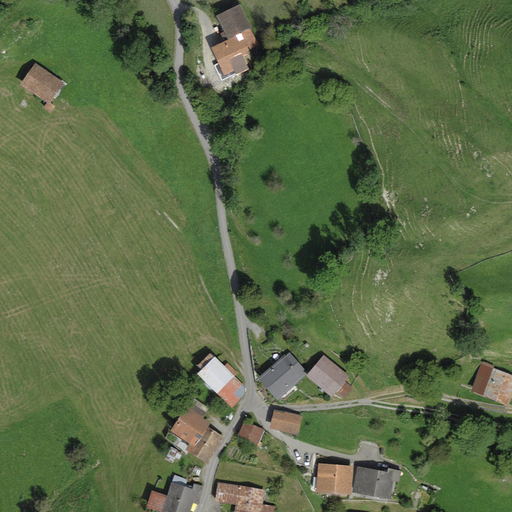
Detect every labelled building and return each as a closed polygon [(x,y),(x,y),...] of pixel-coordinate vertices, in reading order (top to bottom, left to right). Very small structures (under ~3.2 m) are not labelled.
[(240,4),(217,15),(229,39),(234,37),(240,50),(248,46),(250,49),(258,45),(251,29),(252,28),(240,4)] [(234,37),(212,47),(223,73),(225,73),(227,77),(242,70),(243,65),(245,64),(234,37)] [(63,82),(35,63),(20,85),(48,104),(63,82)] [(224,365),(210,352),(197,366),(201,370),(197,374),(232,408),(245,394),(245,386),(235,376),(238,373),(227,362),(224,365)] [(285,354),(258,378),(277,400),(307,374),(305,372),(306,371),(289,352),(286,355),(285,354)] [(324,355),(306,376),(332,397),(336,392),(344,399),(353,388),(345,381),(349,376),(324,355)] [(511,395),(511,375),(481,364),(471,391),(508,405),(511,395)] [(171,431),(190,443),(185,450),(206,464),(224,438),(208,427),(211,423),(203,418),(210,408),(194,397),(171,431)] [(217,401),(213,397),(208,402),(213,406),(217,401)] [(284,412),(274,410),(270,428),(281,431),(280,432),(297,436),(302,415),(284,411),(284,412)] [(265,429),(244,421),(238,435),(259,444),(265,429)] [(178,452),(171,448),(165,460),(172,463),(178,452)] [(354,466),(318,463),(318,467),(316,466),(315,475),(318,476),(316,492),(351,495),(354,466)] [(387,472),(357,466),(352,492),(390,500),(394,481),(399,482),(401,471),(388,468),(387,472)] [(188,479),(174,475),(167,495),(152,490),(146,507),(160,511),(189,511),(192,502),(198,504),(204,486),(194,483),(192,489),(185,486),(188,479)] [(265,489),(218,483),(215,501),(236,504),(234,511),(275,511),(277,506),(263,504),(265,489)]
